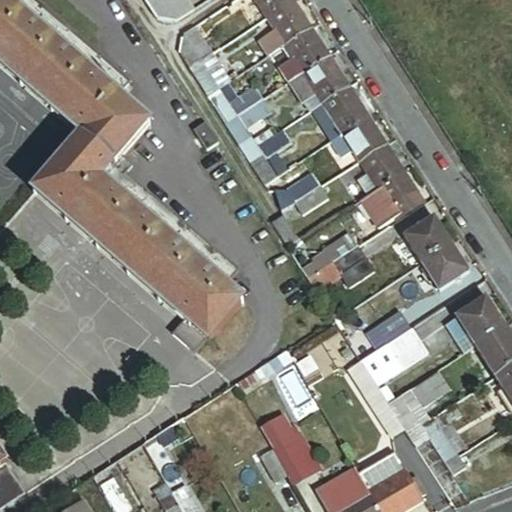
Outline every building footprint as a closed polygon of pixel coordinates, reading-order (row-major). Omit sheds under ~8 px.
[(0,0),(0,70),(81,139),(33,195),(184,323),(172,337),(194,355),(206,342),(208,344),(242,304),(225,289),(239,273),(124,175),(114,167),(121,159),(149,127),(117,100),(131,83),(33,0),(0,0)] [(191,14),(181,0),(155,0),(147,6),(154,17),(176,24),(191,14)] [(252,0),(266,21),(294,3),(292,0),(252,0)] [(267,23),(274,34),(258,44),(268,59),(284,49),(312,31),(294,3),(266,21),(267,23)] [(213,56),(195,28),(184,36),(180,57),(189,71),(213,56)] [(330,58),(312,31),(284,49),(291,60),(302,77),(330,58)] [(213,56),(189,71),(207,99),(219,91),(231,84),(213,56)] [(330,58),(302,77),(289,85),(288,86),(301,105),(303,104),(310,114),(311,113),(322,106),(349,88),(330,58)] [(278,68),(289,85),(302,77),(291,60),(278,68)] [(369,119),(349,88),(322,106),(341,137),(369,119)] [(229,106),(237,119),(263,102),(255,89),(229,106)] [(237,119),(224,127),(237,148),(250,139),(246,132),(271,116),(263,102),(237,119)] [(322,106),(311,113),(331,143),(341,137),(322,106)] [(341,137),(331,143),(331,144),(341,159),(351,153),(358,164),(387,146),(369,119),(341,137)] [(266,128),(250,139),(257,150),(273,139),(266,128)] [(263,159),(250,167),(264,188),(277,179),(267,162),(291,146),(283,132),(273,139),(257,150),(263,159)] [(250,139),(237,148),(244,158),(257,150),(250,139)] [(387,146),(358,164),(366,176),(357,182),(365,195),(374,189),(376,192),(405,174),(387,146)] [(257,150),(244,158),(250,167),(263,159),(257,150)] [(121,159),(114,167),(124,175),(131,168),(121,159)] [(376,192),(361,202),(373,220),(378,217),(383,225),(403,212),(398,203),(416,191),(405,174),(376,192)] [(287,192),(295,205),(320,189),(313,176),(287,192)] [(320,189),(295,205),(303,218),(329,202),(320,189)] [(416,191),(398,203),(403,212),(404,213),(422,202),(416,191)] [(297,240),(284,219),(273,226),(287,247),(297,240)] [(405,239),(422,266),(452,247),(434,220),(405,239)] [(324,252),(332,266),(358,249),(349,236),(324,252)] [(452,247),(422,266),(439,293),(469,274),(452,247)] [(358,249),(332,266),(341,280),(349,292),(375,275),(358,249)] [(301,273),(307,282),(332,266),(324,252),(310,261),(313,265),(301,273)] [(332,266),(307,282),(316,296),(325,290),(341,280),(332,266)] [(325,290),(316,296),(334,323),(343,317),(325,290)] [(476,349),(505,330),(487,301),(458,320),(476,349)] [(367,336),(349,347),(359,363),(378,351),(376,349),(410,327),(401,313),(366,335),(367,336)] [(447,327),(466,355),(476,349),(458,320),(447,327)] [(511,368),(511,340),(505,330),(476,349),(496,379),(511,368)] [(413,331),(386,348),(402,373),(429,356),(413,331)] [(386,348),(361,365),(377,389),(402,373),(386,348)] [(293,364),(294,366),(305,360),(298,349),(288,355),(293,364)] [(239,396),(293,364),(288,355),(287,354),(234,388),(239,396)] [(377,389),(361,365),(348,373),(391,441),(405,433),(389,408),(387,405),(379,392),(377,389)] [(511,368),(496,379),(511,403),(511,368)] [(438,376),(389,408),(405,433),(414,446),(427,438),(421,427),(429,422),(422,411),(449,393),(438,376)] [(386,387),(379,392),(387,405),(394,400),(386,387)] [(283,416),(259,430),(264,439),(272,453),(288,444),(296,439),(283,416)] [(434,419),(429,422),(421,427),(427,438),(453,478),(466,470),(434,419)] [(198,422),(188,427),(200,447),(210,442),(198,422)] [(467,429),(459,434),(467,448),(475,443),(467,429)] [(272,453),(264,439),(252,447),(259,460),(272,453)] [(288,444),(272,453),(288,479),(303,470),(288,444)] [(288,479),(272,453),(259,460),(275,487),(288,479)] [(0,510),(24,495),(5,465),(0,456),(0,510)] [(369,494),(379,511),(407,511),(423,503),(420,499),(417,494),(423,490),(416,478),(410,482),(395,456),(359,477),(369,494)] [(312,494),(323,511),(339,511),(369,494),(359,477),(355,469),(312,494)] [(119,487),(105,495),(114,511),(117,511),(129,505),(119,487)] [(185,488),(172,495),(178,506),(191,498),(185,488)] [(426,496),(423,490),(417,494),(420,499),(426,496)] [(379,511),(369,494),(339,511),(379,511)] [(181,511),(178,506),(172,495),(158,504),(163,511),(181,511)] [(178,506),(181,511),(199,511),(191,498),(178,506)]
